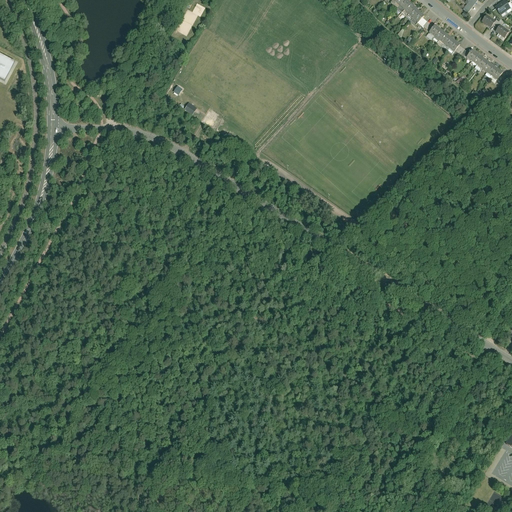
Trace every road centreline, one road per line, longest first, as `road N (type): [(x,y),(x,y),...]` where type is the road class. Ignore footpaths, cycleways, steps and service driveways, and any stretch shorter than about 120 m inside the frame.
road 1 (unclassified): [(53,124),(161,138),(511,361)]
road 2 (secondary): [(53,124),(34,210),(0,280)]
road 3 (track): [(182,0),(124,119),(99,125)]
road 4 (secondary): [(22,0),(40,44),(53,124)]
